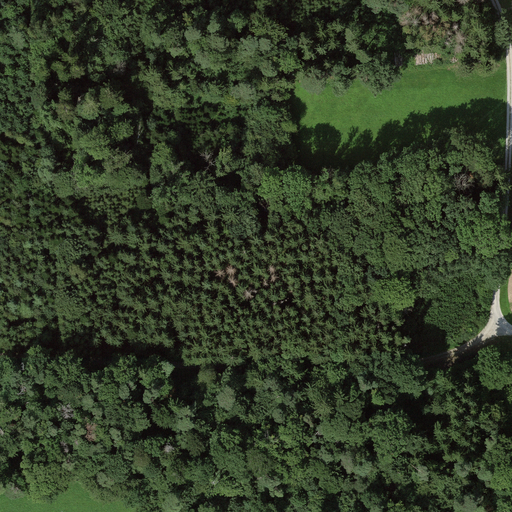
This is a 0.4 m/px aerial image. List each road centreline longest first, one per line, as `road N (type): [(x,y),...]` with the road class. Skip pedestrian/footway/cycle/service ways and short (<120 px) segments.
road 1 (track): [(511,330),(500,321),(460,353),(378,368),(0,354)]
road 2 (track): [(500,321),(495,296),(511,66)]
